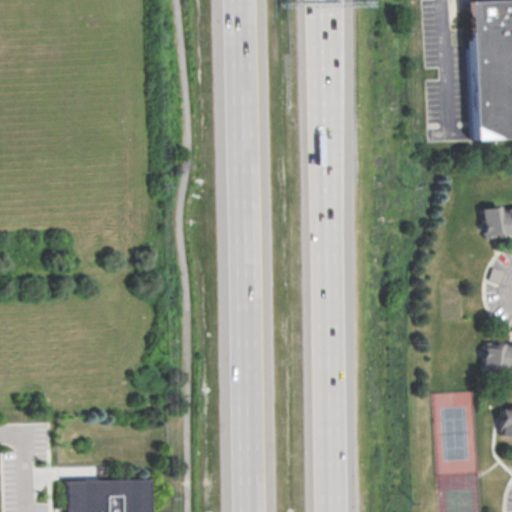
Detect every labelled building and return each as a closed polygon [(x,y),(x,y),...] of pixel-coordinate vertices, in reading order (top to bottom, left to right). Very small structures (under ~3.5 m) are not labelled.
[(501,0),(511,0),(511,138),(464,141),(457,2),(501,0)] [(477,207),(496,204),(497,210),(511,207),(511,230),(481,235),(477,207)] [(477,371),(480,343),(511,346),(511,370),(492,368),(492,372),(477,371)] [(500,408),(506,408),(507,404),(511,404),(511,435),(497,434),(500,408)] [(59,511),(58,478),(145,475),(146,511),(59,511)]
